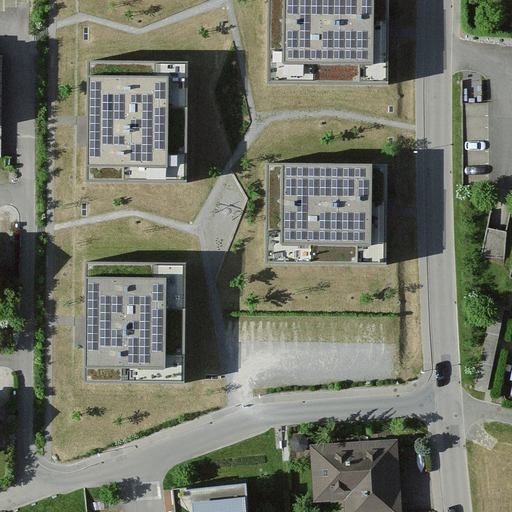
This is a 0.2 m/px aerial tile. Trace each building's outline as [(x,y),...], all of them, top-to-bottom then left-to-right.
[(267,0),(268,91),(387,91),(386,0),(267,0)] [(87,190),(184,191),(185,72),(89,71),(87,190)] [(267,176),(267,272),(386,273),(386,176),(267,176)] [(85,392),(181,393),(183,275),(86,274),(85,392)] [(505,311),(493,308),(474,392),(486,394),(505,311)] [(401,511),(398,445),(314,450),(317,506),(344,504),(344,511),(401,511)] [(248,511),(246,486),(178,493),(180,511),(248,511)]
